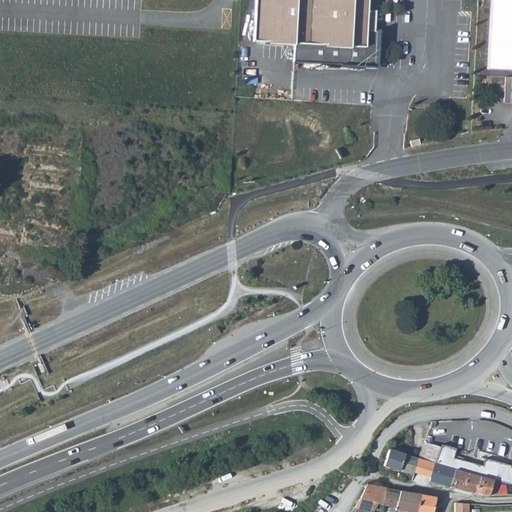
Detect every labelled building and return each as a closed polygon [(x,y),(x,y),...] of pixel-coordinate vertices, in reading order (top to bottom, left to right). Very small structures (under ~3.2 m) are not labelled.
[(368,0),(255,0),(253,43),(295,45),(294,65),(375,69),(377,34),(367,34),(368,0)] [(511,0),(496,0),(492,78),(511,79),(511,0)] [(511,81),(505,81),(503,107),(511,107),(511,81)] [(81,155),(31,152),(27,225),(0,224),(0,254),(75,258),(81,155)] [(417,477),(427,479),(438,450),(425,444),(422,453),(419,460),(414,475),(417,477)] [(441,445),(438,450),(427,479),(426,482),(463,492),(486,496),(493,477),(511,465),(483,465),(480,472),(476,470),(478,465),(453,459),(457,450),(441,445)] [(387,450),(382,467),(381,469),(413,478),(414,475),(419,460),(387,450)] [(389,511),(412,511),(415,495),(365,486),(358,501),(350,511),(366,511),(369,506),(390,511),(389,511)] [(428,511),(431,498),(415,495),(412,511),(428,511)]
